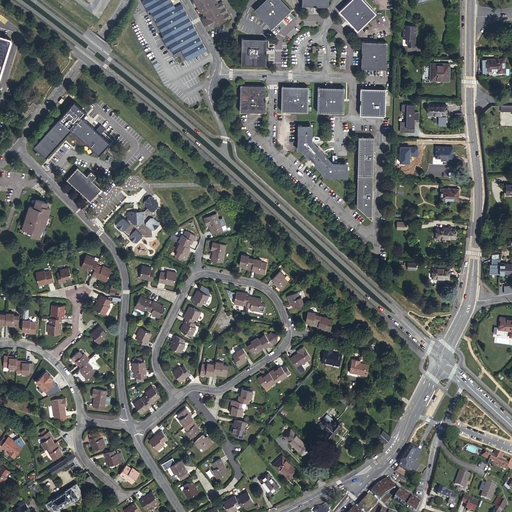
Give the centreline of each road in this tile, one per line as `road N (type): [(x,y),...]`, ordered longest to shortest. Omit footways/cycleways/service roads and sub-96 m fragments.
road 1 (secondary): [(20,0),(161,110),(397,317)]
road 2 (residential): [(130,426),(118,373),(126,292),(115,252),(15,147)]
road 3 (secondary): [(225,156),(33,0)]
road 4 (secondary): [(397,317),(225,156)]
road 5 (tertiary): [(470,98),(479,201),(470,299)]
road 6 (residential): [(127,0),(15,147)]
road 7 (residential): [(211,423),(239,474),(215,496),(198,471)]
